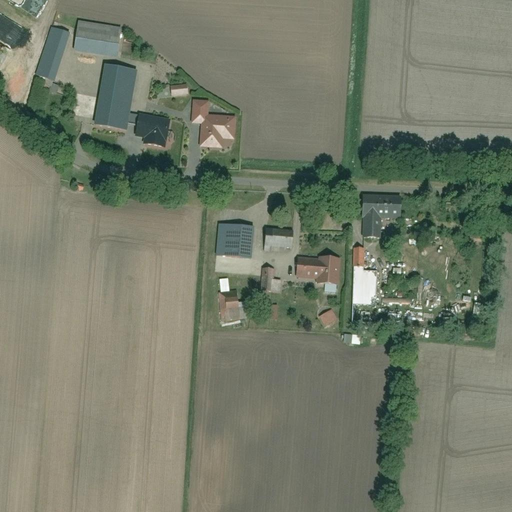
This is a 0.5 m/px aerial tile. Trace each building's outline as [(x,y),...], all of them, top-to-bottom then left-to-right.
[(79,24),(72,54),(117,64),(124,34),(79,24)] [(70,39),(54,33),(39,77),(56,82),(70,39)] [(136,72),(106,66),(95,127),(126,132),(127,125),(138,127),(139,118),(128,116),(136,72)] [(172,97),(187,95),(186,87),(171,88),(172,97)] [(138,127),(136,136),(146,138),(145,145),(165,148),(169,123),(139,118),(138,127)] [(232,139),(233,120),(203,118),(201,147),(220,148),(221,138),(232,139)] [(402,198),(363,196),(361,241),(376,242),(377,223),(401,224),(402,198)] [(257,259),(258,233),(225,231),(223,257),(257,259)] [(302,235),(268,233),(267,250),(301,252),(302,235)] [(353,255),(353,276),(352,299),(376,299),(377,276),(363,276),(363,255),(353,255)] [(336,286),(338,261),(321,259),(320,262),(298,259),(296,278),(319,280),(318,285),(336,286)] [(273,273),(253,272),(252,293),(277,295),(278,284),(272,283),(273,273)] [(226,306),(226,321),(253,320),(253,306),(226,306)] [(329,314),(318,322),(323,330),(334,321),(329,314)]
